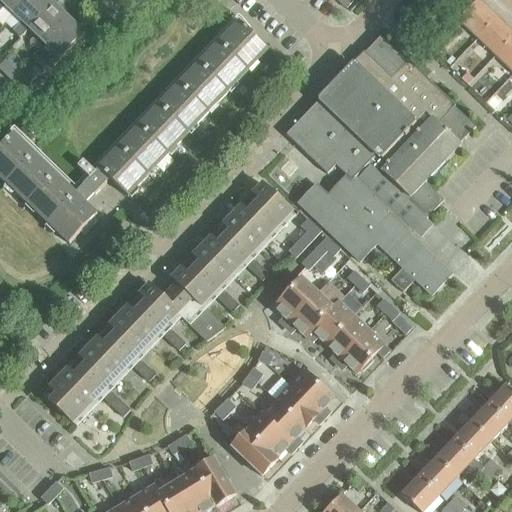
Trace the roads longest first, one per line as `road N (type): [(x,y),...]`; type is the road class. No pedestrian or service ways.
road 1 (residential): [(0,406),(238,175),(389,0)]
road 2 (residential): [(279,511),(511,269)]
